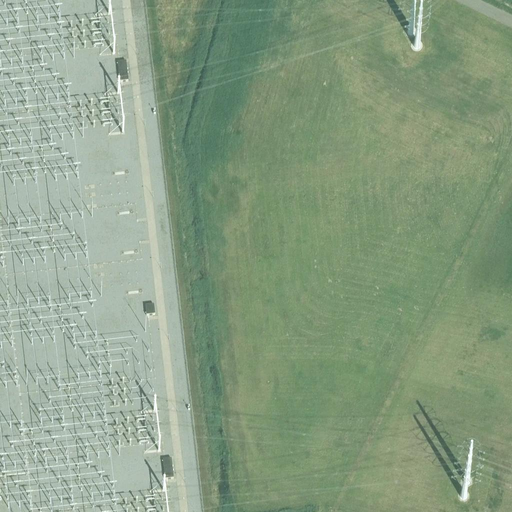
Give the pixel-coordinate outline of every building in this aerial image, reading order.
[(118,59),(119,69),(127,68),(126,59),(118,59)] [(128,78),(127,68),(119,69),(120,79),(128,78)] [(136,228),(145,227),(144,217),(135,218),(136,228)] [(146,237),(145,227),(136,228),(137,238),(146,237)] [(153,300),(144,301),(145,311),(154,311),(153,300)] [(162,466),(171,465),(170,455),(161,456),(162,466)] [(171,465),(162,466),(164,475),(172,475),(171,465)]
